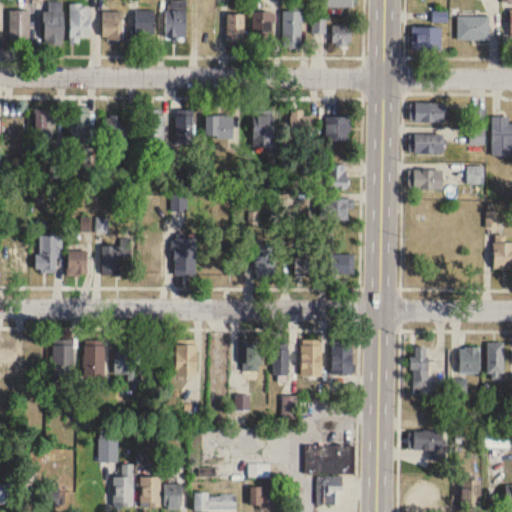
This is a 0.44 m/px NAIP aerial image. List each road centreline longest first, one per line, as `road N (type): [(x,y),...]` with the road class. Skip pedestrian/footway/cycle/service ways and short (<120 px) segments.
road 1 (secondary): [(375,511),(383,0)]
road 2 (residential): [(0,71),(511,77)]
road 3 (residential): [(0,305),(511,308)]
